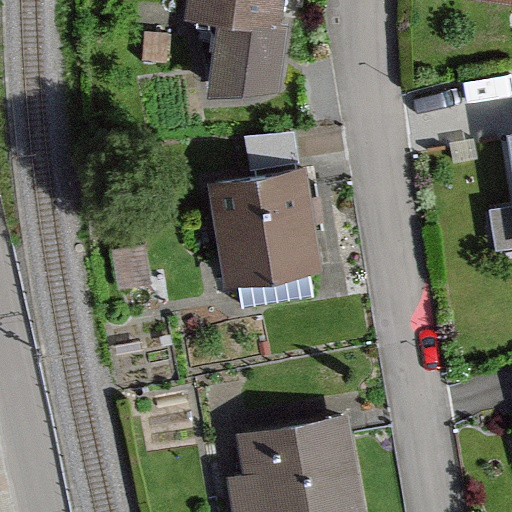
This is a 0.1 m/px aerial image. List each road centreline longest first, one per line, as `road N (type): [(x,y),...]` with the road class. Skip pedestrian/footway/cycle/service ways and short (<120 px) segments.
road 1 (residential): [(374,0),(375,103),(441,511)]
road 2 (residential): [(0,382),(28,511)]
